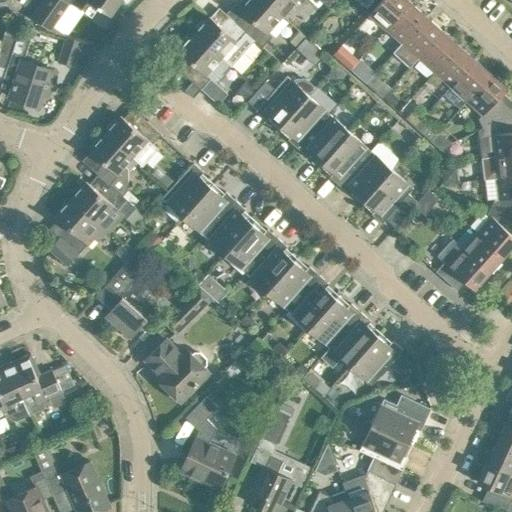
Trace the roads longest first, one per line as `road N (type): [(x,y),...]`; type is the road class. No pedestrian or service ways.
road 1 (residential): [(492,376),(221,128),(201,122),(121,51)]
road 2 (residential): [(47,308),(129,401),(141,451),(141,511)]
road 3 (residential): [(55,151),(21,235),(30,281),(47,308)]
road 4 (residential): [(428,511),(492,376)]
